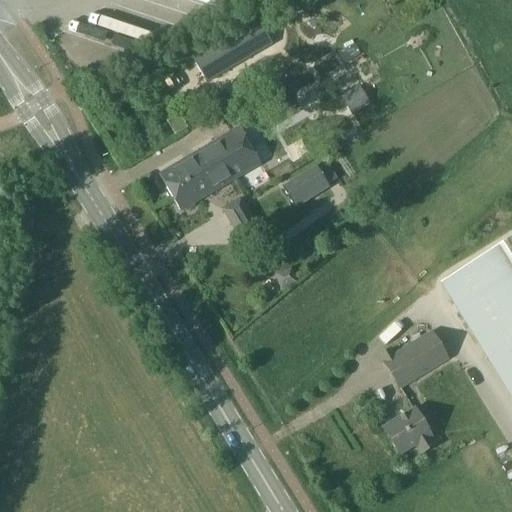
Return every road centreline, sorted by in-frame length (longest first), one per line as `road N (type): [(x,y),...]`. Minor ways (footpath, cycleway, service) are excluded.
road 1 (tertiary): [(283,511),(87,190)]
road 2 (tertiary): [(87,190),(54,115),(0,48)]
road 3 (tertiary): [(0,67),(34,128),(87,190)]
